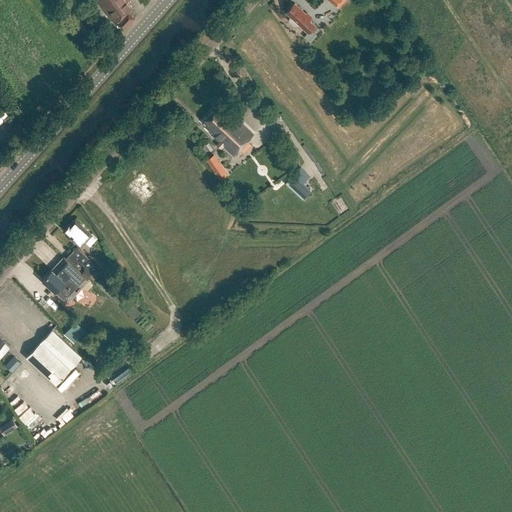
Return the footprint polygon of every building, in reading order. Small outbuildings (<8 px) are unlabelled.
[(135,17),(128,11),(124,13),(114,0),(97,0),(115,24),(117,22),(124,29),(135,17)] [(114,0),(124,13),(128,11),(132,7),(128,1),(128,0),(114,0)] [(315,25),(310,19),(311,18),(294,3),(292,3),(289,7),(289,8),(286,12),(291,17),(289,19),(296,25),(298,23),(308,33),(315,25)] [(213,135),(215,137),(234,155),(253,133),(232,114),(229,118),(216,107),(204,120),(210,125),(208,127),(215,133),(213,135)] [(17,122),(8,131),(15,139),(24,129),(17,122)] [(221,179),(227,175),(218,162),(212,166),(221,179)] [(295,192),(304,200),(312,191),(303,182),(295,192)] [(91,234),(75,219),(71,223),(70,223),(65,229),(72,235),(70,237),(81,246),(86,241),(91,245),(97,238),(92,233),(91,234)] [(64,257),(91,284),(92,283),(88,278),(100,265),(91,257),(89,259),(77,248),(67,259),(64,257)] [(87,288),(91,284),(64,257),(42,280),(55,292),(55,291),(66,302),(83,284),(87,288)] [(74,343),(86,331),(76,321),(64,333),(74,343)] [(55,385),(70,369),(84,354),(55,327),(26,357),(55,385)] [(0,358),(11,347),(4,341),(5,341),(0,336),(0,358)] [(14,355),(5,365),(12,371),(21,361),(14,355)] [(81,404),(101,393),(99,389),(79,400),(81,404)] [(0,426),(5,434),(17,426),(12,418),(0,426)]
